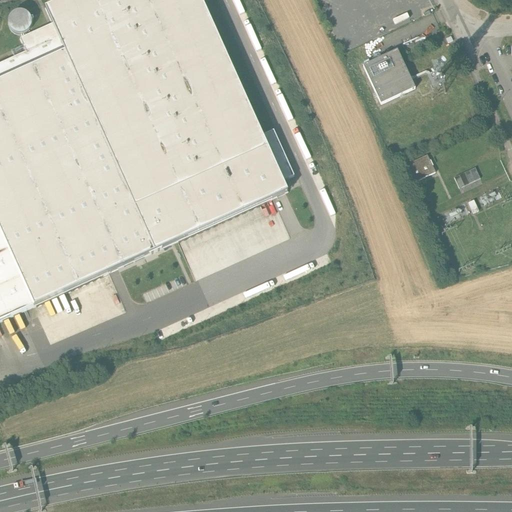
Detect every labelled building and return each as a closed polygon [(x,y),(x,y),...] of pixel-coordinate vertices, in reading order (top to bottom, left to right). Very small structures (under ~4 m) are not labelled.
[(0,219),(39,306),(293,193),(206,0),(66,0),(51,7),(60,27),(72,53),(0,85),(0,219)] [(0,85),(72,53),(60,27),(25,43),(31,56),(0,70),(0,85)] [(417,92),(396,50),(358,68),(379,110),(417,92)] [(0,323),(39,306),(0,219),(0,323)] [(331,262),(329,253),(318,256),(321,266),(331,262)] [(211,265),(211,256),(190,256),(190,265),(211,265)] [(256,284),(261,293),(272,288),(268,278),(256,284)] [(179,318),(157,328),(161,338),(184,328),(179,318)]
